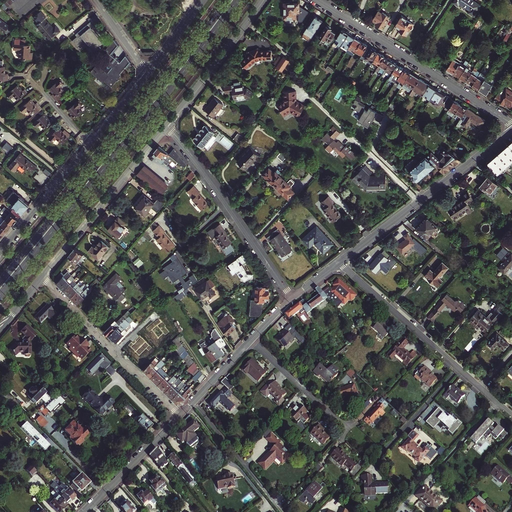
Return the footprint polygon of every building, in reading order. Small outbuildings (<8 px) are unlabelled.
[(6,0),(1,5),(5,10),(9,7),(8,6),(12,2),(10,0),(6,0)] [(480,5),(473,0),(454,0),(454,2),(459,5),(460,3),(470,10),(469,12),(473,15),(480,5)] [(285,4),(285,14),(284,15),(284,17),(285,18),(285,19),(291,19),(291,18),(295,18),(295,15),(295,13),(298,13),(298,15),(304,15),(304,7),(299,7),(299,3),(290,3),(289,2),(286,2),(285,4)] [(383,14),(379,11),(373,20),(379,23),(378,25),(383,28),(386,23),(387,23),(390,19),(389,19),(390,17),(384,12),(383,14)] [(315,15),(302,35),(301,36),(307,40),(308,39),(309,40),(323,20),(315,15)] [(400,30),(407,34),(411,29),(413,29),(413,27),(413,25),(414,23),(402,16),(396,26),(401,29),(400,30)] [(9,25),(0,17),(0,27),(4,31),(9,25)] [(53,27),(44,17),(36,24),(45,35),(46,34),(49,38),(51,37),(52,37),(60,30),(55,25),(53,27)] [(95,27),(90,21),(77,33),(78,35),(72,40),(78,46),(84,41),(87,45),(89,44),(95,51),(102,46),(100,44),(104,41),(93,29),(95,27)] [(332,28),(327,25),(318,40),(325,44),(325,43),(328,44),(336,32),(331,29),(332,28)] [(342,44),(351,30),(348,29),(346,32),(342,29),(334,42),(340,47),(342,44)] [(348,48),(355,38),(351,35),(354,32),(351,30),(342,44),(347,47),(348,48)] [(356,36),(355,38),(348,48),(347,51),(353,55),(355,52),(362,42),(358,39),(359,38),(356,36)] [(97,62),(92,68),(95,71),(95,72),(104,80),(105,79),(108,82),(112,78),(114,80),(120,73),(119,72),(126,64),(127,65),(131,60),(126,53),(121,59),(117,56),(116,57),(115,55),(115,54),(112,52),(119,44),(115,37),(103,51),(103,55),(97,58),(97,62)] [(13,43),(12,43),(12,49),(18,50),(17,58),(31,58),(31,52),(29,51),(29,44),(23,44),(24,39),(13,39),(13,43)] [(364,43),(362,42),(355,52),(357,53),(357,52),(358,51),(360,52),(360,53),(361,54),(360,56),(361,57),(368,45),(367,45),(366,44),(364,43)] [(372,62),(378,52),(376,50),(372,47),(372,48),(368,45),(361,57),(365,59),(372,63),(372,62)] [(272,58),(272,50),(259,51),(259,49),(249,51),(250,54),(240,61),(243,64),(242,65),(243,66),(244,65),(246,68),(256,60),(259,59),(272,58)] [(378,66),(385,56),(383,53),(380,53),(378,52),(372,62),(378,66)] [(447,68),(454,72),(461,62),(459,61),(460,59),(459,58),(460,57),(456,55),(447,68)] [(282,59),(279,57),(275,63),(278,66),(277,67),(283,71),(290,60),(284,56),(283,58),(282,59)] [(384,73),(384,72),(391,60),(391,59),(389,57),(387,58),(385,56),(378,66),(377,68),(384,73)] [(461,62),(454,72),(460,76),(467,65),(468,64),(470,61),(467,59),(465,62),(462,60),(461,62)] [(390,76),(398,64),(395,62),(395,61),(391,60),(384,72),(390,76)] [(395,76),(398,78),(404,68),(398,64),(390,76),(388,80),(389,81),(390,79),(392,81),(394,77),(395,76)] [(467,65),(460,76),(466,81),(474,70),(470,67),(467,65)] [(5,66),(0,66),(0,81),(9,80),(8,73),(6,74),(5,66)] [(404,82),(410,72),(404,68),(398,78),(395,83),(396,84),(398,81),(399,82),(398,85),(401,87),(402,86),(404,82)] [(474,70),(466,81),(473,85),(478,77),(478,76),(475,74),(477,71),(474,69),(474,70)] [(407,88),(412,92),(420,78),(410,72),(404,82),(409,85),(407,88)] [(473,85),(479,89),(486,78),(487,75),(484,73),(481,78),(478,77),(473,85)] [(424,94),(430,84),(420,78),(412,92),(410,94),(413,96),(416,90),(423,95),(424,94)] [(479,89),(487,94),(495,82),(494,80),(493,78),(491,78),(488,81),(487,80),(487,79),(486,78),(479,89)] [(53,93),(51,94),(56,100),(62,95),(59,92),(63,90),(60,86),(63,83),(59,79),(49,88),(53,93)] [(234,97),(246,95),(248,97),(252,91),(247,87),(244,87),(243,85),(241,85),(240,80),(234,81),(235,83),(232,83),(232,84),(224,86),(225,92),(233,91),(234,97)] [(431,98),(437,89),(433,86),(434,85),(430,83),(430,84),(424,94),(431,98)] [(22,90),(18,84),(7,94),(10,98),(14,95),(17,100),(27,92),(24,88),(22,90)] [(499,93),(495,99),(504,105),(505,103),(511,107),(511,91),(507,88),(505,91),(502,95),(499,93)] [(437,89),(431,98),(436,101),(434,103),(439,106),(440,104),(446,108),(447,107),(452,98),(444,93),(441,90),(437,89)] [(289,118),(294,113),(304,115),(307,103),(298,101),(295,91),(284,94),(286,104),(281,109),(289,118)] [(215,97),(205,109),(215,116),(224,104),(215,97)] [(455,100),(452,98),(447,107),(449,109),(455,100)] [(36,113),(42,108),(37,102),(35,104),(31,99),(20,108),(24,112),(27,109),(30,113),(34,110),(36,113)] [(374,118),(377,112),(369,107),(367,111),(363,109),(364,107),(358,103),(359,101),(356,99),(353,104),(356,106),(354,109),(360,113),(359,113),(362,115),(358,120),(362,123),(361,124),(368,128),(372,121),(372,120),(373,118),(374,118)] [(71,114),(69,116),(72,118),(81,110),(79,107),(82,104),(78,100),(67,109),(71,114)] [(454,116),(461,104),(455,100),(449,109),(447,112),(454,116)] [(462,117),(468,108),(461,104),(454,116),(455,117),(456,115),(458,116),(459,114),(462,117)] [(468,108),(462,117),(457,125),(460,126),(461,126),(463,123),(468,127),(469,125),(470,125),(471,124),(470,123),(472,120),(482,126),(486,120),(468,108)] [(377,112),(374,118),(380,122),(383,116),(377,112)] [(43,113),(33,122),(37,127),(40,124),(44,128),(53,120),(50,117),(49,118),(43,113)] [(205,125),(194,139),(203,146),(205,145),(207,147),(210,144),(211,145),(215,140),(214,139),(216,136),(214,134),(215,133),(205,125)] [(56,138),(63,144),(70,134),(64,129),(62,131),(57,127),(49,138),(53,141),(56,138)] [(234,128),(228,135),(236,141),(241,134),(234,128)] [(334,128),(332,131),(335,134),(326,143),(330,146),(327,149),(332,154),(335,150),(344,159),(347,156),(349,158),(353,153),(347,147),(346,149),(339,142),(337,145),(334,142),(340,135),(337,132),(338,131),(334,128)] [(463,133),(455,128),(453,132),(460,136),(463,133)] [(242,157),(238,161),(246,169),(255,159),(257,160),(261,156),(250,145),(246,150),(247,151),(242,157)] [(175,164),(176,165),(178,162),(169,154),(159,146),(155,151),(156,152),(166,160),(174,166),(175,164)] [(438,158),(432,153),(430,154),(427,157),(436,165),(444,173),(461,160),(453,153),(446,148),(438,158)] [(174,149),(169,154),(178,162),(185,167),(187,164),(174,149)] [(511,157),(505,149),(499,154),(509,165),(511,162),(511,157)] [(282,150),(278,156),(279,157),(283,161),(288,156),(282,150)] [(166,160),(156,152),(153,156),(163,164),(166,160)] [(36,166),(19,153),(9,165),(14,170),(19,164),(25,169),(27,167),(32,171),(36,166)] [(499,154),(494,158),(504,169),(505,169),(509,165),(499,154)] [(418,180),(436,165),(427,157),(420,163),(419,161),(418,162),(416,159),(413,159),(406,165),(406,168),(408,171),(411,171),(414,175),(414,178),(416,180),(418,180)] [(499,174),(503,170),(504,169),(494,158),(489,163),(499,174)] [(162,186),(158,191),(162,195),(166,189),(170,185),(158,175),(146,166),(143,170),(162,186)] [(365,189),(384,188),(384,176),(369,176),(368,175),(370,173),(364,166),(350,180),(355,185),(358,182),(365,189)] [(276,187),(284,178),(276,171),(275,173),(270,168),(263,175),(276,187)] [(162,186),(143,170),(138,175),(158,191),(162,186)] [(193,171),(187,177),(191,181),(196,175),(193,171)] [(487,175),(479,185),(485,189),(486,187),(490,191),(497,182),(487,175)] [(291,185),(284,178),(276,187),(289,199),(295,192),(290,187),(291,185)] [(194,199),(193,200),(203,211),(209,205),(200,194),(194,187),(188,193),(194,199)] [(23,212),(30,204),(13,190),(6,198),(17,207),(23,212)] [(456,204),(448,209),(454,217),(470,207),(468,203),(474,199),(472,196),(471,194),(470,194),(468,191),(462,195),(465,198),(458,202),(458,201),(455,203),(456,204)] [(154,203),(145,195),(136,206),(146,214),(153,206),(159,211),(165,203),(159,198),(154,203)] [(326,208),(324,210),(334,222),(342,215),(333,204),(334,202),(329,196),(322,202),(326,208)] [(3,205),(1,208),(7,213),(10,211),(3,205)] [(0,212),(13,224),(23,212),(17,207),(12,212),(10,211),(7,213),(1,208),(0,208),(0,212)] [(0,222),(8,229),(13,224),(0,212),(0,222)] [(427,216),(416,228),(427,238),(437,226),(427,216)] [(118,217),(108,229),(118,237),(119,236),(120,237),(123,233),(122,232),(123,232),(122,231),(125,227),(124,226),(126,223),(118,217)] [(8,229),(0,222),(0,230),(4,234),(8,229)] [(150,226),(153,230),(159,226),(156,222),(150,226)] [(228,233),(221,224),(214,228),(213,228),(208,231),(213,238),(215,236),(221,244),(220,244),(222,249),(223,248),(228,254),(235,249),(231,243),(232,242),(227,234),(228,233)] [(153,230),(153,231),(158,238),(156,239),(166,252),(174,246),(164,234),(165,233),(159,226),(153,230)] [(303,239),(310,246),(314,242),(324,252),(333,243),(317,226),(303,239)] [(292,249),(278,230),(273,234),(273,235),(267,239),(270,242),(271,241),(283,256),(292,249)] [(407,238),(397,245),(403,253),(417,243),(408,232),(404,235),(407,238)] [(90,245),(87,249),(97,257),(107,245),(99,238),(92,246),(90,245)] [(77,261),(83,254),(75,247),(69,255),(77,261)] [(503,247),(496,255),(502,260),(509,252),(503,247)] [(398,261),(391,254),(387,258),(381,252),(369,265),(376,271),(381,266),(387,271),(391,267),(392,267),(398,261)] [(173,254),(169,258),(172,263),(176,260),(177,259),(173,254)] [(253,274),(247,274),(244,269),(241,265),(243,264),(248,261),(243,254),(229,265),(232,269),(232,270),(234,268),(237,272),(241,278),(242,277),(245,282),(249,279),(253,279),(253,274)] [(511,254),(500,268),(505,272),(511,265),(511,254)] [(138,266),(143,263),(139,257),(134,261),(138,266)] [(176,260),(172,263),(163,269),(165,271),(159,275),(162,279),(167,276),(172,282),(177,279),(182,286),(178,289),(181,293),(188,288),(197,282),(193,275),(188,278),(189,280),(184,283),(180,277),(185,273),(176,260)] [(435,284),(438,287),(444,280),(440,277),(449,267),(443,262),(434,272),(431,269),(425,275),(428,278),(428,279),(434,284),(435,284)] [(225,287),(214,271),(208,274),(211,279),(215,285),(220,291),(225,287)] [(59,288),(70,276),(67,273),(64,276),(61,273),(53,281),(59,288)] [(71,275),(70,276),(59,288),(63,291),(72,282),(75,279),(71,275)] [(103,287),(116,300),(121,295),(125,291),(122,288),(119,290),(114,284),(119,279),(116,275),(103,287)] [(334,286),(331,289),(332,290),(334,288),(335,288),(337,286),(335,285),(337,282),(339,282),(342,283),(344,285),(344,286),(346,287),(347,287),(355,293),(355,296),(352,299),(349,298),(345,303),(342,301),(337,307),(338,308),(342,303),(345,306),(350,300),(351,301),(358,294),(339,278),(333,285),(334,286)] [(190,292),(197,301),(201,298),(202,299),(209,294),(211,297),(216,293),(211,288),(215,285),(211,279),(190,292)] [(72,282),(63,291),(66,295),(76,285),(72,282)] [(332,290),(331,289),(330,287),(323,293),(327,298),(333,303),(337,307),(342,301),(345,303),(349,298),(352,299),(355,296),(355,293),(347,287),(346,287),(344,286),(344,285),(342,283),(339,282),(337,282),(335,285),(337,286),(335,288),(334,288),(332,290)] [(79,289),(76,285),(66,295),(70,298),(79,289)] [(266,288),(257,287),(256,300),(252,300),(250,314),(258,315),(261,313),(262,303),(264,304),(264,301),(268,302),(267,300),(268,292),(266,292),(266,288)] [(77,305),(91,291),(88,288),(83,293),(73,302),(77,305)] [(175,297),(178,301),(190,292),(188,288),(181,293),(175,297)] [(308,313),(327,298),(323,293),(322,291),(319,288),(316,290),(320,295),(306,306),(302,301),(285,314),(289,319),(304,308),(308,313)] [(70,298),(73,302),(83,293),(79,289),(70,298)] [(448,293),(446,295),(443,298),(436,306),(437,307),(427,317),(432,322),(442,311),(441,311),(440,309),(445,303),(446,304),(448,303),(456,310),(457,309),(461,313),(467,306),(460,299),(458,301),(457,300),(456,301),(448,293)] [(125,298),(121,295),(116,300),(119,304),(125,298)] [(55,314),(47,306),(34,318),(40,324),(46,318),(49,320),(55,314)] [(503,313),(497,308),(493,312),(499,318),(503,313)] [(478,324),(479,325),(485,331),(492,323),(493,324),(496,321),(489,315),(487,317),(478,310),(471,318),(472,318),(470,321),(475,325),(476,324),(477,325),(478,324)] [(491,311),(489,315),(496,321),(499,318),(493,312),(491,311)] [(104,331),(108,336),(127,316),(131,313),(129,312),(128,313),(126,312),(116,322),(112,326),(111,324),(104,331)] [(226,316),(218,324),(220,325),(228,334),(236,327),(233,324),(236,321),(229,314),(226,315),(226,316)] [(127,316),(108,336),(115,343),(123,335),(120,333),(124,329),(132,321),(127,316)] [(393,331),(382,321),(375,328),(382,334),(379,337),(383,341),(386,338),(386,339),(393,331)] [(176,322),(174,324),(180,332),(182,331),(176,322)] [(349,326),(359,336),(362,333),(352,323),(349,326)] [(306,339),(292,324),(287,329),(287,330),(283,334),(282,333),(277,338),(285,346),(291,341),(292,342),(296,338),(293,336),(295,334),(303,342),(306,339)] [(30,341),(36,335),(26,325),(20,331),(27,338),(25,340),(25,344),(15,344),(9,349),(16,355),(19,352),(23,353),(23,355),(24,355),(26,357),(28,357),(30,355),(31,355),(31,344),(28,344),(28,341),(29,340),(30,341)] [(214,342),(209,345),(217,358),(225,353),(222,348),(221,347),(224,346),(227,344),(216,329),(214,330),(215,331),(213,333),(213,335),(213,337),(211,338),(214,342)] [(497,332),(488,342),(494,347),(498,343),(504,348),(509,343),(497,332)] [(74,335),(66,344),(70,348),(68,349),(75,356),(86,344),(80,338),(78,339),(74,335)] [(178,335),(170,343),(173,347),(180,341),(180,337),(178,335)] [(397,348),(394,351),(393,352),(392,351),(388,355),(393,360),(397,355),(404,361),(403,363),(407,366),(418,355),(414,351),(411,355),(404,349),(409,344),(404,338),(396,346),(397,348)] [(209,345),(206,340),(200,343),(203,347),(200,349),(204,354),(206,353),(212,361),(217,358),(209,345)] [(180,341),(173,347),(167,354),(170,358),(177,351),(183,345),(184,345),(180,341)] [(88,346),(86,344),(75,356),(77,358),(78,356),(82,360),(90,351),(86,347),(88,346)] [(183,345),(177,351),(181,354),(186,349),(187,348),(183,345)] [(189,353),(186,349),(181,354),(184,357),(188,353),(189,353)] [(191,358),(192,357),(188,353),(184,357),(183,358),(187,362),(191,358)] [(86,369),(91,374),(99,366),(104,371),(111,363),(101,354),(99,356),(98,356),(86,369)] [(156,358),(143,370),(147,374),(159,361),(156,358)] [(191,358),(187,362),(186,363),(189,367),(194,362),(191,358)] [(159,361),(147,374),(150,377),(157,370),(160,368),(159,367),(162,363),(162,361),(161,360),(159,361)] [(259,382),(267,374),(262,368),(253,360),(243,370),(247,374),(249,372),(259,382)] [(111,366),(112,365),(111,363),(104,371),(110,376),(115,371),(115,370),(111,366)] [(321,364),(314,371),(320,377),(322,376),(330,383),(339,374),(337,372),(339,370),(333,364),(327,370),(321,364)] [(416,375),(416,376),(415,377),(422,382),(423,381),(431,387),(438,379),(431,373),(432,372),(426,366),(420,373),(419,371),(416,375)] [(200,370),(196,367),(191,372),(194,376),(200,370)] [(164,391),(178,378),(176,376),(177,374),(182,370),(180,368),(173,376),(161,388),(164,391)] [(353,376),(356,373),(350,368),(346,373),(352,378),(353,376)] [(154,381),(161,374),(157,370),(150,377),(154,381)] [(196,381),(198,380),(203,374),(200,370),(194,376),(192,377),(196,381)] [(157,384),(164,377),(161,374),(154,381),(157,384)] [(161,388),(173,376),(172,374),(169,376),(167,374),(164,377),(157,384),(161,388)] [(200,382),(206,376),(203,374),(198,380),(200,382)] [(183,379),(180,376),(179,376),(178,378),(164,391),(168,395),(182,381),(183,379)] [(227,387),(230,390),(234,386),(235,384),(230,380),(229,380),(226,378),(221,382),(227,387)] [(182,381),(168,395),(171,398),(183,387),(185,385),(182,381)] [(281,386),(276,382),(272,387),(269,385),(263,392),(267,396),(271,393),(278,399),(276,402),(280,405),(285,400),(283,398),(287,394),(281,389),(280,387),(281,386)] [(355,384),(338,390),(341,399),(350,396),(352,404),(361,401),(355,384)] [(175,402),(189,387),(188,386),(185,389),(183,387),(171,398),(175,402)] [(465,396),(453,386),(444,396),(447,399),(450,396),(459,403),(465,396)] [(180,403),(189,394),(188,393),(191,389),(189,387),(175,402),(177,403),(180,403)] [(209,404),(214,409),(220,402),(230,412),(235,407),(227,399),(233,393),(230,390),(227,387),(222,393),(221,392),(209,404)] [(40,400),(44,404),(50,398),(41,389),(38,392),(34,389),(31,388),(29,390),(29,393),(31,394),(28,397),(35,404),(40,400)] [(83,397),(101,415),(113,403),(106,396),(103,399),(99,400),(92,393),(94,391),(90,388),(87,392),(87,393),(83,397)] [(13,411),(19,405),(14,399),(7,406),(13,411)] [(372,413),(367,417),(368,418),(365,420),(370,425),(373,423),(373,424),(381,416),(383,417),(386,414),(383,411),(389,404),(384,399),(375,407),(377,409),(372,414),(372,413)] [(44,408),(42,406),(38,410),(41,413),(42,411),(45,415),(47,412),(49,414),(57,405),(51,400),(44,408)] [(299,406),(296,403),(287,413),(299,424),(301,421),(305,425),(311,418),(307,415),(309,412),(306,410),(300,404),(299,406)] [(445,413),(439,408),(427,422),(434,429),(441,422),(450,430),(449,431),(453,434),(454,433),(458,430),(463,424),(458,420),(457,422),(451,416),(449,419),(445,416),(446,415),(446,414),(445,413)] [(191,416),(190,415),(183,422),(184,423),(183,424),(186,428),(187,427),(188,428),(183,432),(182,431),(177,435),(177,436),(177,438),(179,439),(180,439),(183,443),(185,440),(187,443),(187,444),(193,451),(194,450),(197,452),(200,448),(200,446),(201,445),(193,434),(199,428),(194,422),(195,421),(193,419),(192,418),(190,416),(191,416)] [(145,432),(152,426),(141,416),(135,422),(145,432)] [(46,423),(42,419),(37,424),(41,428),(46,423)] [(501,441),(507,433),(499,426),(498,426),(496,428),(493,425),(494,424),(488,419),(478,430),(477,429),(473,432),(475,434),(470,439),(476,444),(483,436),(486,440),(490,435),(496,440),(498,438),(501,441)] [(73,421),(65,430),(71,436),(69,438),(72,441),(71,441),(76,446),(77,444),(78,445),(80,445),(82,442),(82,441),(81,440),(87,434),(81,428),(80,428),(73,421)] [(326,430),(321,425),(313,433),(325,445),(331,438),(324,432),(326,430)] [(413,442),(419,436),(413,431),(408,436),(410,439),(402,447),(405,450),(406,450),(415,458),(414,459),(418,463),(425,456),(431,461),(438,454),(428,445),(425,448),(422,451),(413,442)] [(259,463),(265,469),(276,457),(283,463),(291,455),(278,443),(280,441),(272,433),(266,438),(275,446),(259,463)] [(169,463),(158,448),(150,456),(156,463),(161,469),(164,467),(163,466),(165,464),(165,466),(169,463)] [(351,473),(356,477),(364,469),(359,464),(358,465),(356,463),(344,453),(345,452),(341,448),(340,449),(339,448),(332,455),(344,466),(346,463),(353,470),(351,473)] [(176,455),(171,449),(168,451),(173,457),(170,459),(175,466),(174,467),(178,472),(179,471),(184,476),(187,474),(189,476),(188,477),(189,479),(193,482),(196,480),(184,465),(183,466),(175,455),(176,455)] [(24,468),(32,476),(36,471),(31,465),(32,464),(31,462),(24,468)] [(509,474),(497,463),(490,471),(502,481),(506,477),(511,482),(511,481),(511,477),(509,475),(509,474)] [(324,469),(319,464),(314,468),(316,471),(319,473),(324,469)] [(92,480),(84,472),(81,474),(81,475),(89,483),(92,480)] [(225,475),(225,477),(216,478),(218,490),(228,487),(228,489),(235,487),(233,478),(232,474),(225,475)] [(371,474),(361,474),(361,482),(363,482),(363,494),(375,494),(375,493),(388,493),(388,483),(371,483),(371,474)] [(72,480),(72,483),(70,485),(77,491),(78,490),(80,492),(89,483),(81,475),(76,479),(74,479),(72,480)] [(151,479),(151,481),(150,482),(153,485),(151,487),(157,494),(166,486),(161,479),(159,480),(156,477),(154,478),(153,478),(151,479)] [(306,500),(310,504),(323,491),(314,482),(298,499),(303,504),(306,500)] [(437,489),(439,491),(442,487),(437,482),(430,489),(434,492),(437,489)] [(70,502),(75,497),(62,483),(59,487),(60,488),(57,490),(59,492),(58,493),(59,494),(59,495),(67,504),(70,501),(70,502)] [(418,495),(435,511),(444,501),(426,486),(418,495)] [(156,503),(145,490),(140,495),(139,495),(137,497),(144,506),(150,501),(153,505),(156,503)] [(57,511),(59,511),(66,505),(53,492),(52,493),(53,494),(52,495),(55,498),(53,500),(51,500),(50,502),(49,504),(57,511)] [(487,502),(479,496),(477,499),(476,498),(469,506),(477,511),(487,511),(486,506),(484,505),(487,502)] [(124,504),(120,507),(123,511),(135,511),(138,510),(132,504),(131,505),(128,501),(125,501),(124,503),(124,504)]
